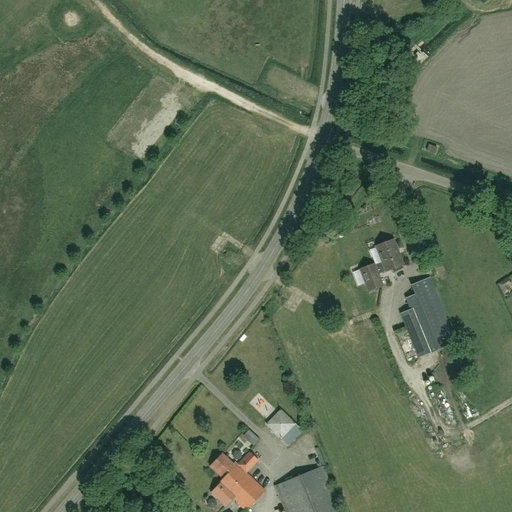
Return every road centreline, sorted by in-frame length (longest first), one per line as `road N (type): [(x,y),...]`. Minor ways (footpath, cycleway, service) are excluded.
road 1 (secondary): [(65,511),(259,275),(322,139)]
road 2 (unclassified): [(322,139),(511,200)]
road 3 (secondary): [(322,139),(344,0)]
